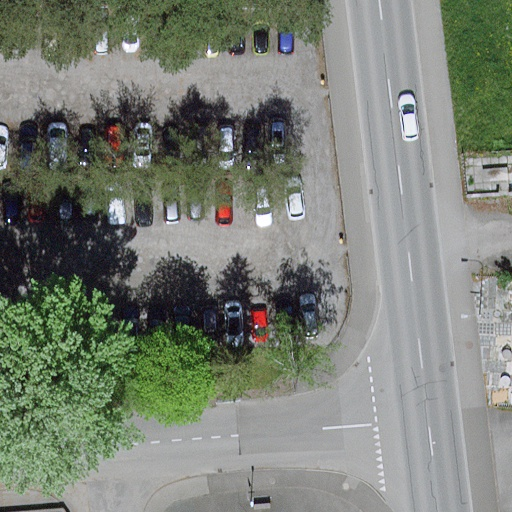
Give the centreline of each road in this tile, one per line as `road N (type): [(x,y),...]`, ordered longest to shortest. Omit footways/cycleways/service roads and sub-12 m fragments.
road 1 (secondary): [(380,0),(429,425)]
road 2 (residential): [(429,425),(105,454)]
road 3 (unknown): [(0,248),(259,231)]
road 4 (unknown): [(0,72),(195,58)]
